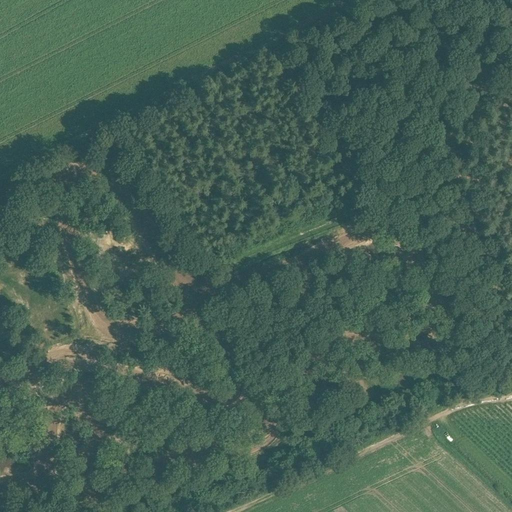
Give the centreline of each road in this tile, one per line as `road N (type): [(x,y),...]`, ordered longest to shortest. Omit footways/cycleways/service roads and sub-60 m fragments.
road 1 (track): [(0,173),(351,0)]
road 2 (track): [(237,511),(424,421),(511,393)]
